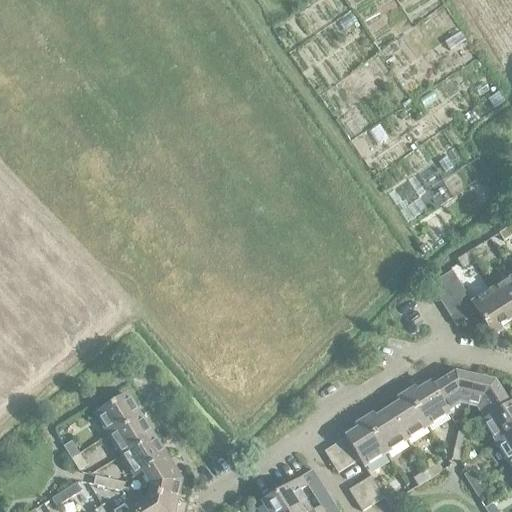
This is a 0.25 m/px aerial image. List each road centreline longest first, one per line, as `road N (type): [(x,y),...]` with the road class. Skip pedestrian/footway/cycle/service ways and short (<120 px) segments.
road 1 (residential): [(299,438),(441,350),(511,365)]
road 2 (residential): [(210,492),(134,370)]
